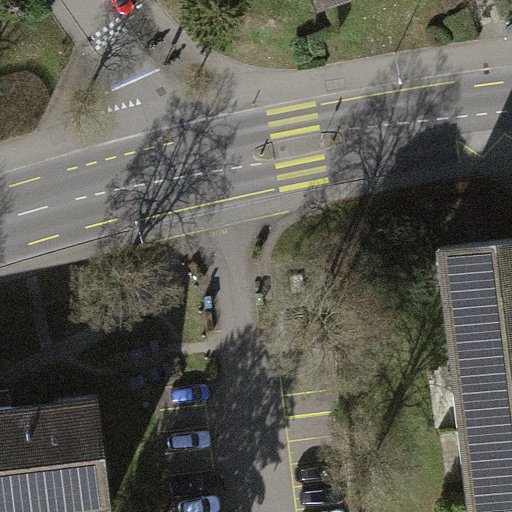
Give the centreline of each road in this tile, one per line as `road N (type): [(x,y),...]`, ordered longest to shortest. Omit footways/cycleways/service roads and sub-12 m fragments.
road 1 (tertiary): [(511,109),(299,145),(182,176)]
road 2 (residential): [(182,176),(79,0)]
road 3 (tertiary): [(182,176),(0,222)]
